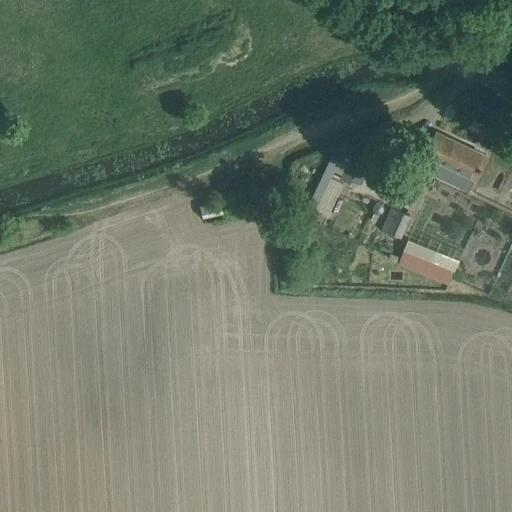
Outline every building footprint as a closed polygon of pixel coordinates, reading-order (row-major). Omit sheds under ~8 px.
[(425,152),(475,176),(486,155),(435,131),(425,152)] [(386,184),(402,191),(421,150),(405,143),(386,184)] [(332,173),(338,160),(330,156),(324,169),(332,173)] [(362,171),(347,164),(340,178),(359,187),(365,173),(362,171)] [(220,200),(199,205),(202,218),(223,213),(220,200)] [(393,208),(383,229),(398,236),(408,215),(393,208)] [(396,261),(425,273),(436,249),(407,236),(396,261)]
